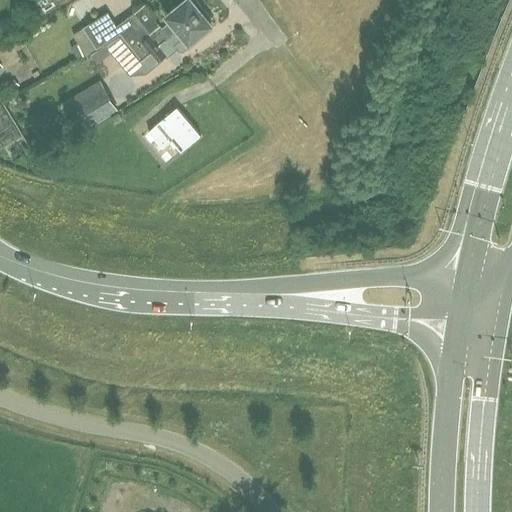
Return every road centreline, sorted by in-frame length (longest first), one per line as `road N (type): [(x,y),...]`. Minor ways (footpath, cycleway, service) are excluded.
road 1 (tertiary): [(461,309),(396,299),(113,288),(0,257)]
road 2 (unclassified): [(270,511),(240,479),(191,449),(0,399)]
road 3 (primary): [(511,103),(461,309)]
road 4 (primary): [(461,309),(447,393),(442,511)]
road 5 (primary): [(480,511),(501,317)]
